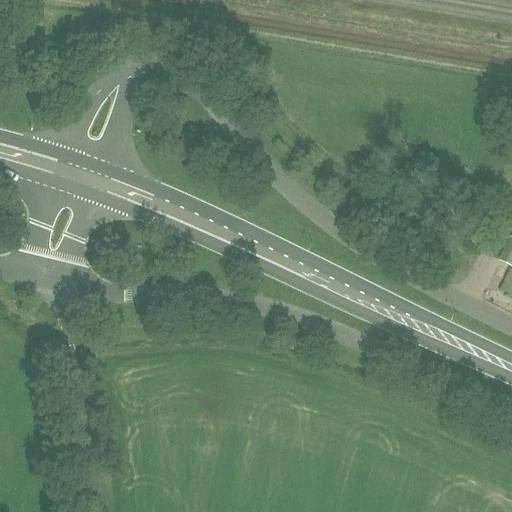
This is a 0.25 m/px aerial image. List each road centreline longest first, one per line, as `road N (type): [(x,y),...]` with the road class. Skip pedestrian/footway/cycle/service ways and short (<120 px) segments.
road 1 (unclassified): [(511,327),(332,226),(186,78),(150,70),(122,79)]
road 2 (unclassified): [(511,415),(278,311),(187,294),(60,289)]
road 3 (primary): [(511,370),(95,182)]
